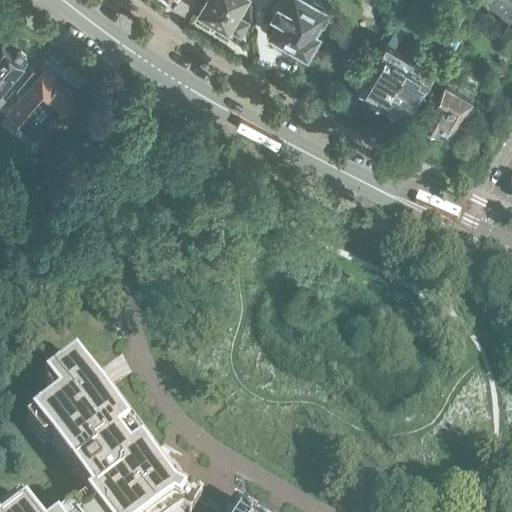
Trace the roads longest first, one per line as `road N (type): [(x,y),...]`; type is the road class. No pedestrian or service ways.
road 1 (residential): [(307,511),(175,419),(149,368),(125,285),(120,225),(171,79)]
road 2 (secondary): [(357,179),(171,79)]
road 3 (secondary): [(357,179),(473,252),(511,265)]
road 4 (secondary): [(511,248),(357,179)]
road 5 (secondary): [(171,79),(62,0)]
